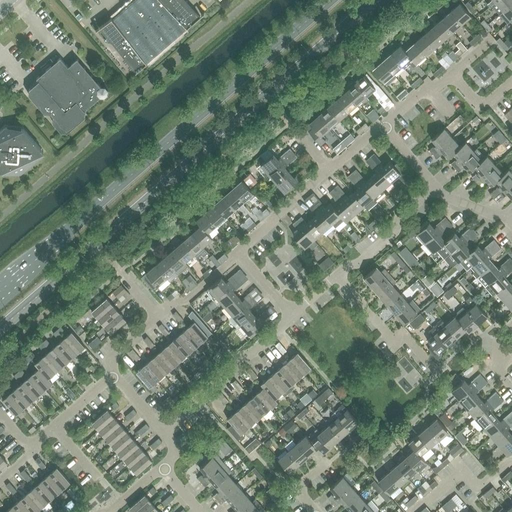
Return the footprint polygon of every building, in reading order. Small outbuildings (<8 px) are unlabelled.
[(110,17),(100,27),(136,72),(147,63),(145,61),(185,26),(187,28),(200,16),(184,0),(134,0),(112,20),(110,17)] [(491,6),(499,15),(511,3),(511,0),(497,0),(495,2),(491,6)] [(460,3),(450,11),(462,24),(471,16),(460,3)] [(507,24),(511,21),(511,20),(511,19),(511,3),(499,15),(507,24)] [(450,11),(441,19),(453,32),(462,24),(450,11)] [(441,19),(433,27),(444,40),(453,32),(441,19)] [(433,27),(424,35),(435,48),(444,40),(433,27)] [(424,35),(415,43),(426,55),(435,48),(424,35)] [(459,49),(455,53),(456,54),(459,57),(460,56),(464,53),(463,53),(467,49),(460,41),(456,45),(459,49)] [(415,43),(405,51),(412,58),(411,59),(416,64),(426,55),(415,43)] [(400,45),(391,53),(402,66),(404,69),(410,64),(413,67),(416,64),(411,59),(412,58),(405,51),(400,45)] [(453,51),(448,55),(451,58),(454,61),(459,57),(456,54),(455,53),(453,51)] [(391,53),(382,61),(393,74),(402,66),(391,53)] [(28,94),(40,107),(45,113),(50,113),(53,117),(52,122),(61,132),(66,132),(70,129),(85,116),(85,109),(100,97),(104,97),(107,94),(108,90),(105,86),(101,86),(77,59),(68,66),(60,57),(40,75),(36,78),(39,81),(29,89),(28,94)] [(393,74),(382,61),(373,69),(384,82),(393,74)] [(387,111),(394,105),(378,86),(375,84),(366,74),(364,76),(355,84),(366,97),(371,92),(376,97),(376,98),(384,107),(387,111)] [(355,84),(346,92),(357,104),(361,101),(363,103),(365,101),(367,103),(370,101),(366,97),(355,84)] [(346,92),(337,99),(348,112),(357,104),(346,92)] [(337,99),(328,107),(339,120),(348,112),(337,99)] [(328,107),(319,115),(330,128),(339,120),(328,107)] [(377,119),(380,117),(377,113),(373,109),(366,115),(373,122),(377,119)] [(305,127),(309,131),(321,145),(325,142),(321,136),(330,128),(319,115),(309,123),(305,127)] [(2,171),(20,172),(44,152),(23,128),(5,127),(0,131),(0,168),(1,169),(2,171)] [(429,150),(433,154),(452,137),(444,128),(432,139),(436,145),(434,147),(433,147),(429,150)] [(499,129),(492,135),(495,138),(502,132),(499,129)] [(448,158),(453,153),(460,146),(452,137),(433,154),(437,158),(441,155),(440,155),(443,152),(448,158)] [(451,164),(454,168),(474,151),(465,142),(460,146),(453,153),(458,158),(455,161),(455,160),(451,164)] [(261,166),(257,169),(263,176),(267,173),(269,174),(294,153),(290,149),(280,157),(281,157),(278,159),(273,154),(266,160),(261,165),(261,166)] [(474,151),(454,168),(458,172),(462,169),(462,168),(464,166),(469,172),(475,167),(474,166),(481,160),(484,157),(481,154),(477,149),(474,151)] [(269,174),(277,183),(289,172),(285,167),(288,165),(297,157),(294,153),(269,174)] [(374,153),(370,157),(391,182),(398,176),(405,184),(412,179),(397,162),(394,165),(390,161),(384,166),(382,163),(374,153)] [(472,177),(476,182),(495,165),(487,155),(481,160),(474,166),(475,167),(479,172),(476,174),(472,177)] [(376,172),(371,177),(382,190),(391,182),(370,157),(366,161),(374,170),(376,172)] [(491,185),(496,181),(496,180),(503,174),(495,165),(476,182),(480,186),(483,182),(486,180),(491,185)] [(289,172),(277,183),(285,193),(309,171),(305,167),(296,175),(294,177),(289,172)] [(356,169),(352,173),(367,191),(373,198),(376,201),(385,193),(382,190),(371,177),(366,182),(364,179),(364,178),(356,169)] [(490,195),(493,199),(511,182),(511,173),(508,169),(503,174),(496,180),(496,181),(501,186),(498,188),(497,188),(490,195)] [(367,191),(352,173),(347,177),(356,186),(358,188),(355,191),(353,193),(364,205),(368,210),(377,202),(376,201),(373,198),(367,191)] [(249,175),(243,180),(250,187),(256,183),(249,175)] [(242,180),(233,188),(244,201),(248,197),(251,200),(255,196),(253,193),(251,191),(242,180)] [(511,182),(493,199),(497,203),(505,196),(507,193),(511,198),(511,182)] [(338,185),(334,189),(355,213),(364,205),(353,193),(348,197),(346,195),(346,194),(338,185)] [(233,188),(224,196),(235,209),(244,201),(233,188)] [(340,204),(335,209),(341,216),(344,220),(346,222),(355,213),(336,191),(334,189),(331,191),(329,192),(337,202),(338,201),(340,204)] [(224,196),(215,204),(226,217),(235,209),(224,196)] [(335,209),(330,203),(325,208),(323,205),(320,201),(315,205),(332,224),(335,228),(344,220),(341,216),(335,209)] [(215,204),(205,212),(217,225),(219,227),(228,219),(226,217),(215,204)] [(332,224),(315,205),(311,208),(314,212),(315,212),(317,214),(312,219),(323,232),(326,235),(335,228),(332,224)] [(205,212),(196,220),(201,226),(201,225),(208,233),(212,238),(219,232),(217,228),(219,227),(217,225),(205,212)] [(302,217),(297,220),(314,240),(323,232),(312,219),(307,224),(304,221),(305,220),(302,217)] [(416,233),(424,242),(449,221),(445,217),(436,225),(436,226),(434,228),(429,222),(416,233)] [(374,218),(367,225),(371,229),(378,223),(374,218)] [(297,220),(293,224),(296,228),(297,228),(299,230),(294,235),(297,240),(305,248),(308,252),(318,244),(314,240),(297,220)] [(415,231),(417,233),(428,223),(426,220),(415,231)] [(433,252),(436,250),(445,241),(440,236),(443,233),(443,234),(453,226),(449,221),(424,242),(433,252)] [(201,226),(191,234),(203,247),(209,241),(211,244),(215,241),(212,238),(208,233),(201,225),(201,226)] [(436,250),(443,259),(475,231),(471,227),(462,235),(459,238),(455,232),(445,241),(436,250)] [(475,231),(444,258),(444,259),(449,264),(452,266),(453,267),(458,262),(465,256),(471,251),(466,246),(469,243),(469,244),(479,235),(475,231)] [(191,234),(183,242),(194,255),(197,258),(201,254),(203,256),(208,252),(203,247),(191,234)] [(234,235),(229,239),(231,241),(234,245),(238,241),(239,241),(236,237),(234,235)] [(229,239),(224,243),(226,246),(229,249),(234,245),(231,241),(229,239)] [(465,256),(472,265),(498,244),(494,239),(485,248),(482,250),(477,245),(471,251),(465,256)] [(183,242),(174,250),(185,262),(194,255),(183,242)] [(477,278),(481,274),(493,263),(489,258),(491,256),(492,256),(501,248),(498,244),(472,265),(470,267),(474,272),(472,274),(476,278),(477,278)] [(405,246),(398,252),(405,259),(411,254),(405,246)] [(174,250),(165,257),(176,270),(179,274),(188,266),(185,262),(174,250)] [(411,254),(405,259),(413,269),(419,263),(411,254)] [(209,258),(213,263),(217,259),(213,255),(209,258)] [(165,257),(156,265),(167,278),(170,282),(179,274),(176,270),(165,257)] [(481,274),(477,278),(484,287),(489,283),(511,263),(511,260),(510,258),(500,266),(501,266),(498,269),(493,263),(481,274)] [(217,259),(213,263),(217,268),(221,264),(217,259)] [(324,261),(319,265),(324,271),(325,271),(329,267),(324,261)] [(492,296),(497,292),(509,281),(505,276),(507,274),(508,274),(511,270),(511,263),(489,283),(484,287),(492,296)] [(167,278),(156,265),(146,273),(157,286),(167,278)] [(371,287),(384,276),(388,273),(384,269),(381,272),(376,267),(363,278),(371,287)] [(384,276),(371,287),(379,296),(392,285),(396,282),(392,278),(388,273),(384,276)] [(428,273),(421,278),(423,280),(428,286),(434,281),(428,273)] [(190,274),(185,278),(186,279),(190,283),(194,288),(197,285),(198,284),(190,274)] [(209,288),(205,291),(213,301),(217,298),(232,284),(229,280),(226,283),(221,277),(209,288)] [(422,283),(418,279),(413,283),(421,292),(426,288),(422,283)] [(497,292),(505,301),(511,294),(511,284),(509,281),(497,292)] [(217,298),(225,307),(237,296),(233,290),(236,288),(232,284),(217,298)] [(113,292),(118,298),(122,294),(127,290),(122,285),(113,292)] [(379,296),(387,305),(400,294),(392,285),(379,296)] [(453,286),(448,290),(453,295),(457,291),(453,286)] [(448,290),(443,294),(448,299),(453,295),(448,290)] [(387,305),(395,314),(408,303),(400,294),(387,305)] [(469,294),(464,298),(471,307),(467,311),(478,324),(487,316),(476,303),(469,294)] [(225,307),(233,316),(248,302),(245,298),(242,301),(237,296),(225,307)] [(91,311),(98,318),(113,305),(106,298),(91,311)] [(408,303),(395,314),(403,324),(416,313),(420,309),(412,300),(408,303)] [(233,316),(240,325),(253,314),(248,308),(251,306),(248,302),(233,316)] [(98,318),(104,326),(119,313),(113,305),(98,318)] [(456,315),(455,316),(458,319),(457,320),(466,330),(469,333),(478,324),(467,311),(463,307),(456,312),(456,315)] [(494,311),(490,314),(498,323),(502,320),(494,311)] [(209,312),(202,318),(206,322),(210,319),(213,316),(209,312)] [(119,313),(104,326),(111,333),(126,320),(119,313)] [(253,314),(240,325),(249,334),(264,321),(260,317),(258,319),(253,314)] [(409,323),(415,330),(425,321),(419,314),(409,323)] [(446,324),(446,325),(457,338),(466,330),(457,320),(458,319),(455,316),(447,324),(446,324)] [(195,321),(187,328),(200,343),(208,336),(212,333),(199,318),(195,321)] [(437,325),(433,328),(448,346),(448,345),(449,346),(451,346),(454,343),(454,342),(454,341),(457,338),(446,325),(446,324),(441,318),(436,323),(437,324),(437,325)] [(79,325),(75,329),(79,334),(84,330),(79,325)] [(187,328),(180,334),(193,349),(200,343),(187,328)] [(432,337),(427,341),(432,346),(427,350),(434,358),(435,357),(436,358),(437,358),(440,356),(440,354),(439,353),(448,346),(433,328),(428,332),(432,337)] [(251,337),(259,331),(257,329),(249,337),(250,338),(251,337)] [(72,331),(64,338),(77,353),(85,347),(72,331)] [(223,332),(218,336),(222,341),(227,337),(223,332)] [(180,334),(173,341),(186,355),(193,349),(180,334)] [(97,337),(88,345),(92,350),(101,342),(97,337)] [(227,337),(222,341),(226,345),(230,341),(227,337)] [(64,338),(57,344),(70,359),(77,353),(64,338)] [(173,341),(166,347),(179,362),(186,355),(173,341)] [(57,344),(50,351),(63,366),(70,359),(57,344)] [(222,346),(217,351),(222,356),(227,352),(222,346)] [(166,347),(158,353),(171,368),(179,362),(166,347)] [(50,351),(42,357),(56,372),(63,366),(50,351)] [(298,352),(290,359),(303,374),(311,367),(298,352)] [(158,353),(151,359),(164,374),(171,368),(158,353)] [(35,364),(39,368),(40,367),(49,378),(56,372),(42,357),(35,364)] [(151,359),(144,366),(157,381),(164,374),(151,359)] [(212,359),(206,363),(209,367),(215,362),(212,359)] [(290,359),(283,365),(296,380),(303,374),(290,359)] [(204,362),(197,368),(202,375),(207,371),(209,369),(204,362)] [(283,365),(276,372),(289,386),(292,390),(294,388),(291,384),(296,380),(283,365)] [(144,366),(136,372),(141,378),(149,387),(154,392),(158,389),(153,384),(157,381),(144,366)] [(39,368),(32,374),(45,389),(53,383),(49,378),(40,367),(39,368)] [(199,371),(192,377),(193,378),(195,381),(202,375),(199,371)] [(276,372),(269,378),(282,393),(284,396),(292,390),(289,386),(276,372)] [(452,376),(450,377),(455,383),(460,379),(455,373),(452,376)] [(32,374),(25,381),(38,396),(45,389),(32,374)] [(451,390),(459,400),(484,378),(480,374),(471,382),(471,383),(469,385),(464,379),(451,390)] [(261,384),(264,388),(265,387),(275,399),(282,393),(269,378),(261,384)] [(459,400),(467,409),(480,398),(475,393),(478,390),(478,391),(488,383),(484,378),(459,400)] [(25,381),(17,387),(31,402),(38,396),(25,381)] [(17,387),(10,393),(23,408),(31,402),(17,387)] [(264,388),(256,394),(269,409),(277,402),(275,399),(265,387),(264,388)] [(315,387),(308,394),(312,399),(319,392),(315,387)] [(329,388),(320,396),(324,401),(334,393),(332,391),(329,388)] [(71,398),(72,398),(75,395),(70,389),(66,392),(71,398)] [(467,409),(475,418),(500,396),(496,392),(487,400),(487,401),(484,403),(480,398),(467,409)] [(23,408),(10,393),(3,400),(16,415),(23,408)] [(256,394),(249,400),(262,415),(266,419),(273,413),(270,409),(269,409),(256,394)] [(308,394),(301,401),(305,405),(312,399),(308,394)] [(319,396),(315,400),(318,404),(319,406),(324,401),(320,396),(319,396)] [(475,418),(483,427),(496,416),(491,411),(494,408),(494,409),(504,401),(500,396),(475,418)] [(249,400),(242,406),(255,421),(262,415),(249,400)] [(301,401),(294,407),(298,411),(305,405),(301,401)] [(342,413),(338,417),(349,430),(359,422),(348,409),(347,409),(343,404),(338,409),(342,413)] [(436,405),(431,409),(439,417),(443,413),(436,405)] [(242,406),(235,413),(248,428),(255,421),(242,406)] [(92,422),(99,430),(114,417),(107,409),(92,422)] [(291,409),(286,412),(291,417),(295,414),(291,409)] [(483,427),(491,436),(511,418),(511,410),(503,419),(501,422),(496,416),(483,427)] [(248,428),(235,413),(227,419),(233,425),(228,429),(240,443),(244,439),(240,434),(248,428)] [(443,413),(439,417),(447,426),(450,423),(451,422),(443,413)] [(330,417),(326,421),(329,425),(340,438),(349,430),(338,417),(335,414),(330,417)] [(99,430),(105,437),(120,424),(114,417),(99,430)] [(437,418),(427,427),(439,440),(448,431),(437,418)] [(511,418),(491,436),(499,446),(511,435),(507,429),(510,427),(511,425),(511,418)] [(291,421),(283,428),(286,431),(291,427),(290,426),(294,422),(292,420),(291,421)] [(105,437),(112,444),(126,431),(120,424),(105,437)] [(329,425),(320,433),(331,446),(340,438),(329,425)] [(427,427),(418,435),(429,447),(439,440),(427,427)] [(283,428),(279,432),(284,438),(288,434),(286,432),(283,428)] [(317,429),(308,437),(311,441),(318,448),(317,448),(322,454),(331,446),(320,433),(317,429)] [(112,444),(118,452),(133,439),(126,431),(112,444)] [(511,434),(511,435),(499,446),(507,455),(511,450),(511,434)] [(306,435),(297,444),(308,457),(317,448),(318,448),(311,441),(308,437),(306,435)] [(413,447),(415,449),(421,455),(429,447),(418,435),(409,443),(413,447)] [(222,437),(215,443),(221,449),(227,443),(222,437)] [(118,452),(124,459),(139,446),(133,439),(118,452)] [(297,444),(288,451),(299,464),(308,457),(297,444)] [(459,444),(449,452),(454,457),(455,457),(458,455),(458,454),(464,449),(459,444)] [(249,454),(254,450),(249,445),(245,449),(249,454)] [(124,459),(130,466),(145,453),(139,446),(124,459)] [(406,457),(405,457),(417,470),(418,472),(428,464),(426,462),(421,455),(415,449),(413,447),(411,448),(408,451),(407,453),(409,454),(406,457)] [(207,451),(198,458),(201,462),(210,454),(207,451)] [(299,464),(288,451),(278,460),(290,472),(299,464)] [(145,453),(130,466),(137,474),(152,461),(145,453)] [(198,478),(201,482),(223,463),(215,454),(200,467),(204,473),(202,475),(201,475),(198,478)] [(397,464),(396,465),(408,478),(417,470),(405,457),(405,458),(404,456),(402,456),(399,459),(398,460),(400,462),(397,464)] [(216,486),(228,474),(231,472),(223,463),(201,482),(205,487),(209,484),(209,482),(211,480),(216,486)] [(396,465),(387,473),(399,486),(408,478),(396,465)] [(57,467),(49,474),(63,489),(70,482),(57,467)] [(399,486),(387,473),(378,481),(389,494),(399,486)] [(49,474),(42,480),(55,495),(63,489),(49,474)] [(213,496),(217,500),(236,483),(228,474),(216,486),(220,491),(218,493),(217,493),(213,496)] [(328,498),(332,503),(351,486),(343,476),(330,487),(335,493),(332,495),(328,498)] [(42,480),(35,486),(48,501),(55,495),(42,480)] [(374,481),(370,484),(374,489),(378,485),(374,481)] [(227,499),(232,504),(244,493),(236,483),(217,500),(221,505),(224,502),(225,501),(227,499)] [(421,485),(417,489),(424,496),(428,492),(432,488),(429,485),(425,489),(421,485)] [(35,486),(28,493),(41,508),(48,501),(35,486)] [(342,501),(346,506),(359,495),(351,486),(332,503),(335,507),(339,503),(342,501)] [(271,488),(266,492),(271,498),(276,494),(271,488)] [(28,493),(21,499),(32,511),(36,511),(41,508),(28,493)] [(231,511),(240,511),(252,502),(244,493),(232,504),(236,509),(234,511),(233,511),(231,511)] [(171,494),(162,502),(166,506),(174,498),(171,494)] [(130,508),(133,511),(139,511),(151,502),(145,495),(130,508)] [(357,511),(367,504),(359,495),(346,506),(351,511),(349,511),(357,511)] [(451,499),(446,502),(449,506),(452,509),(457,505),(454,502),(451,498),(451,499)] [(32,511),(21,499),(13,505),(19,511),(32,511)] [(252,502),(240,511),(266,511),(255,499),(252,502)] [(139,511),(154,511),(157,509),(151,502),(139,511)] [(442,506),(445,510),(446,511),(449,511),(452,509),(449,506),(446,502),(442,506)]
